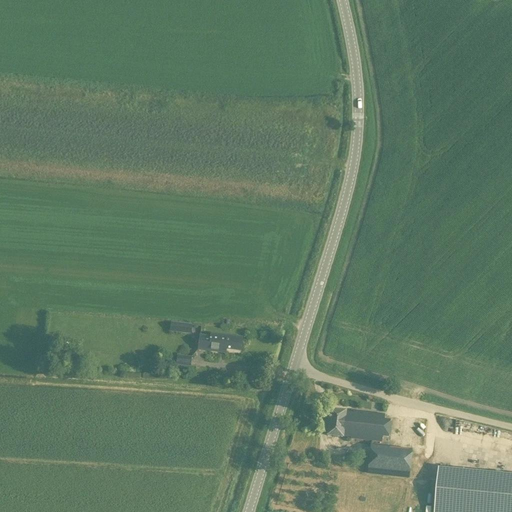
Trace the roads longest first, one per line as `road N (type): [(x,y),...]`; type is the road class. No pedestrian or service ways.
road 1 (tertiary): [(292,370),(356,151),(353,56),(341,0)]
road 2 (unclassified): [(292,370),(511,428)]
road 3 (tertiary): [(248,511),(292,370)]
